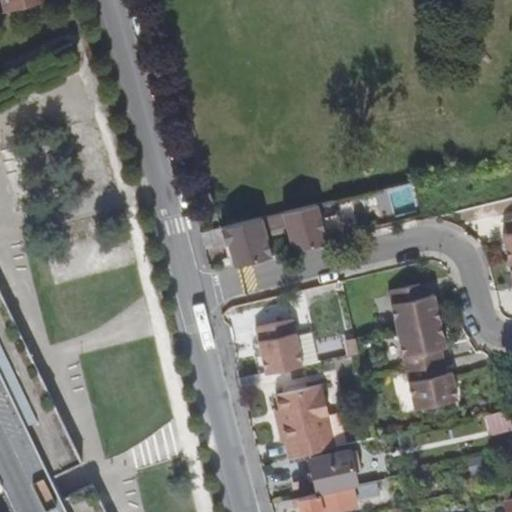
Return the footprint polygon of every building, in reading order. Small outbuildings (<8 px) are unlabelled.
[(0,0),(0,3),(2,13),(44,3),(43,0),(0,0)] [(0,511),(104,511),(89,479),(60,495),(49,473),(80,458),(0,292),(0,106),(74,70),(70,41),(0,74),(0,511)] [(378,186),(383,215),(420,208),(415,180),(378,186)] [(313,206),(279,215),(281,221),(290,254),(324,245),(320,233),(336,228),(332,214),(316,218),(313,206)] [(259,227),(281,221),(279,215),(257,220),(259,227)] [(507,260),(511,259),(511,217),(511,221),(511,231),(507,232),(502,234),(507,260)] [(503,220),(507,232),(511,231),(511,221),(511,217),(503,220)] [(268,259),(259,227),(257,220),(221,229),(217,230),(228,269),(268,259)] [(422,297),(428,295),(425,281),(419,283),(422,297)] [(396,330),(439,320),(433,294),(428,295),(422,297),(419,283),(387,290),(396,330)] [(259,346),(260,355),(265,373),(302,365),(292,319),(254,327),(259,346)] [(445,346),(439,320),(396,330),(405,368),(436,361),(434,349),(441,347),(445,346)] [(345,340),(348,354),(357,352),(355,340),(354,338),(345,340)] [(439,374),(447,372),(443,359),(441,347),(434,349),(436,361),(439,374)] [(436,361),(405,368),(414,408),(457,398),(451,371),(447,372),(439,374),(436,361)] [(275,395),(278,409),(282,424),(276,425),(280,441),(284,441),(288,457),(335,446),(320,385),(275,395)] [(273,410),(276,425),(282,424),(278,409),(273,410)] [(507,413),(489,417),(492,430),(510,425),(507,413)] [(317,493),(356,485),(347,449),(309,459),(317,493)] [(403,474),(388,478),(391,493),(403,491),(404,495),(408,495),(403,474)] [(317,493),(297,498),(300,511),(324,511),(355,505),(354,499),(377,493),(374,480),(356,485),(317,493)]
